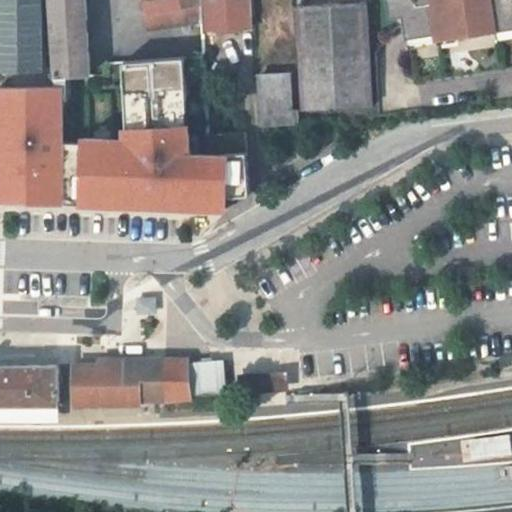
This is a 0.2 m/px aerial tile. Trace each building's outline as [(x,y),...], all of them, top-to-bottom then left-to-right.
[(5,22),(0,21),(0,68),(44,68),(43,0),(0,0),(0,1),(4,1),(5,22)] [(53,0),(57,77),(89,75),(85,0),(53,0)] [(144,0),(149,31),(203,22),(202,0),(144,0)] [(202,0),(203,22),(204,31),(255,26),(252,0),(202,0)] [(511,0),(390,0),(392,14),(405,12),(416,82),(511,66),(511,0)] [(367,2),(297,6),(303,111),(373,107),(367,2)] [(63,88),(0,88),(0,200),(65,202),(65,198),(84,199),(84,203),(115,204),(115,197),(130,197),(129,205),(182,206),(182,202),(198,202),(198,207),(228,208),(229,196),(251,195),(247,133),(210,135),(205,56),(177,58),(125,62),(126,78),(135,77),(136,106),(127,106),(128,128),(127,128),(128,140),(86,138),(86,142),(64,142),(55,142),(55,128),(64,128),(63,88)] [(258,77),(260,127),(299,125),(298,111),(292,111),(290,76),(258,77)] [(126,78),(127,106),(136,106),(135,77),(126,78)] [(64,142),(64,128),(55,128),(55,142),(64,142)] [(228,208),(251,195),(229,196),(228,208)] [(75,365),(76,405),(141,405),(141,400),(157,399),(189,399),(189,359),(163,359),(140,360),(140,364),(75,365)] [(192,363),(193,395),(223,394),(222,361),(192,363)] [(0,405),(5,406),(23,406),(59,406),(60,365),(10,365),(0,364),(0,405)] [(273,371),(239,373),(240,394),(257,393),(274,392),(290,391),(290,387),(290,382),(289,371),(273,371)] [(23,406),(0,405),(0,423),(59,423),(59,406),(23,406)] [(511,450),(510,435),(461,440),(463,462),(511,455),(511,450)]
